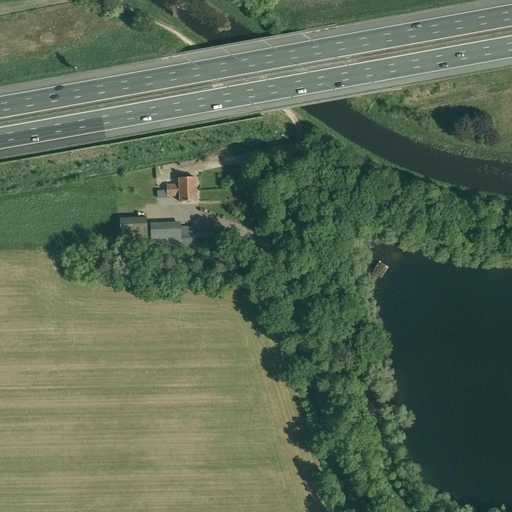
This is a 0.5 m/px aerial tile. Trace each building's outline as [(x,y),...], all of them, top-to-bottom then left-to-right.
[(167,185),(167,191),(197,190),(196,178),(179,179),(179,185),(167,185)] [(107,190),(106,182),(96,183),(97,191),(107,190)] [(180,202),(197,202),(197,190),(167,191),(167,197),(180,196),(180,202)] [(121,244),(132,243),(148,243),(147,218),(120,219),(121,244)] [(194,226),(182,227),(182,222),(151,223),(151,247),(214,245),(213,232),(194,233),(194,226)]
